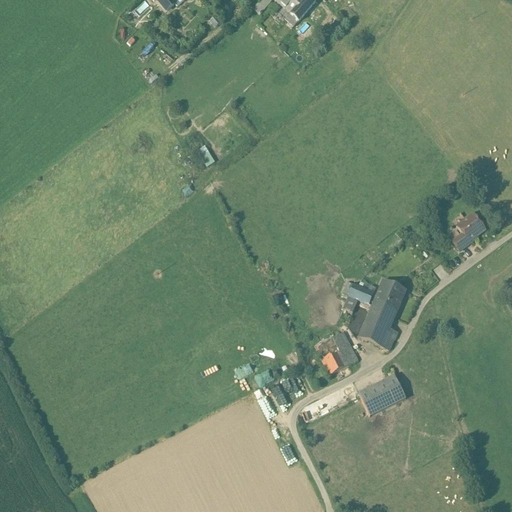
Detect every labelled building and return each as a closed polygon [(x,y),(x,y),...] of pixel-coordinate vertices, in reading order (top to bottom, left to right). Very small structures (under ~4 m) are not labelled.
[(159,0),(168,11),(180,0),(159,0)] [(276,0),(274,2),(271,0),(261,0),(255,8),(263,16),(269,8),(285,22),(293,12),(301,19),(314,0),(276,0)] [(224,21),(219,14),(211,21),(217,27),(224,21)] [(207,168),(215,164),(208,147),(199,150),(207,168)] [(484,232),(473,217),(472,218),(470,217),(464,222),(464,224),(457,229),(462,236),(468,244),(470,243),(484,232)] [(471,245),(470,243),(468,244),(462,236),(452,243),(460,253),(471,245)] [(407,288),(383,279),(360,337),(393,349),(400,329),(393,326),(407,288)] [(358,359),(345,332),(316,345),(328,376),(358,359)] [(283,369),(271,373),(273,379),(285,375),(283,369)] [(407,398),(396,374),(360,390),(372,417),(407,398)]
